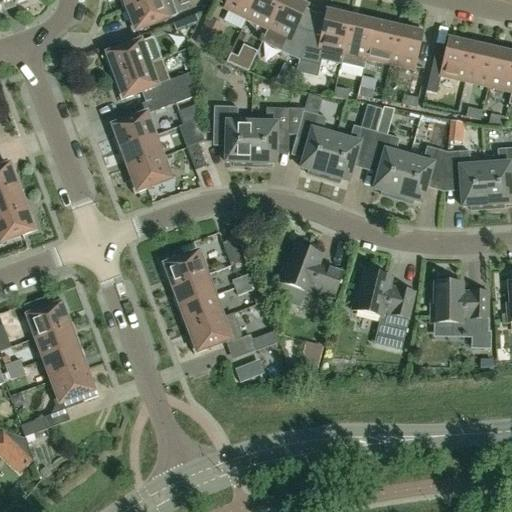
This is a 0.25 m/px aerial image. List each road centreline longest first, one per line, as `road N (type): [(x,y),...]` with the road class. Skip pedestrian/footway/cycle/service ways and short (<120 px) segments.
road 1 (residential): [(94,244),(233,200),(284,205),(411,243),(511,243)]
road 2 (tertiary): [(430,437),(311,435),(183,472)]
road 3 (tertiary): [(192,494),(282,464),(430,437)]
road 4 (residential): [(183,472),(94,244)]
road 5 (residential): [(94,244),(23,46)]
